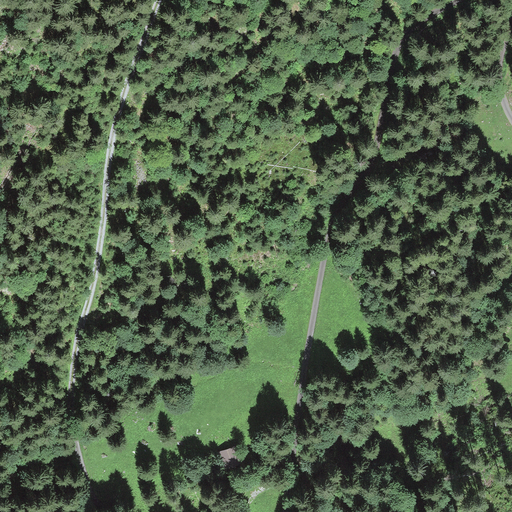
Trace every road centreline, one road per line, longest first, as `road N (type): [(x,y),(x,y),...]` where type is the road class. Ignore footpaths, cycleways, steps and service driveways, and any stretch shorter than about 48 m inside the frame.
road 1 (track): [(452,0),(403,34),(368,163),(333,216),(283,511)]
road 2 (track): [(107,511),(85,485),(70,376),(114,120),(157,0)]
